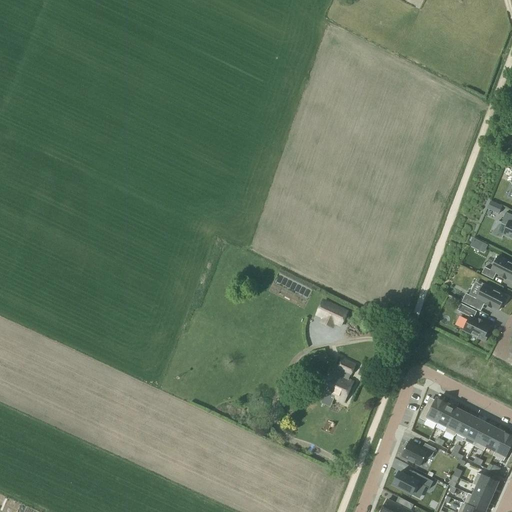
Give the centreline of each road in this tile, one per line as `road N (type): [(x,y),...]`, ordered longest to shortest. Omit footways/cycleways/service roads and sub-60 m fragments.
road 1 (track): [(338,511),(511,54)]
road 2 (residential): [(511,420),(420,374),(408,380),(359,511)]
